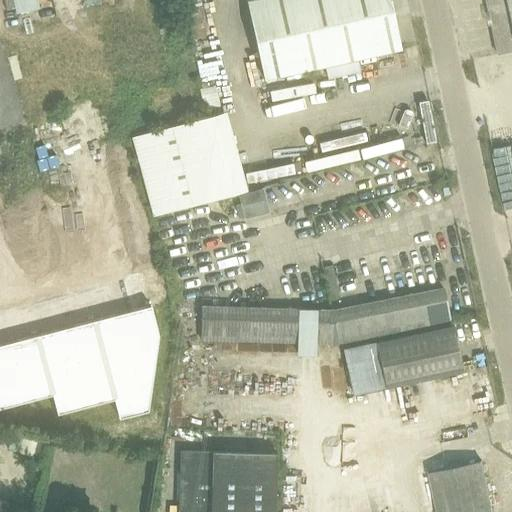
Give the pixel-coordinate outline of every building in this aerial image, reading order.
[(0,113),(167,85),(152,0),(101,0),(46,9),(50,35),(0,43),(0,113)] [(201,0),(179,0),(189,40),(210,35),(201,0)] [(390,0),(258,0),(247,3),(265,81),(402,50),(390,0)] [(511,0),(485,0),(497,55),(511,51),(511,0)] [(479,84),(498,80),(496,70),(477,74),(479,84)] [(214,87),(199,91),(204,110),(219,106),(214,87)] [(481,114),(503,113),(502,87),(480,88),(481,114)] [(128,129),(147,211),(243,189),(224,107),(128,129)] [(17,129),(0,134),(0,186),(32,176),(17,129)] [(238,195),(240,204),(240,206),(265,200),(262,189),(238,195)] [(345,239),(355,236),(351,215),(340,217),(345,239)] [(336,228),(311,232),(313,243),(338,240),(336,228)] [(44,285),(47,256),(23,254),(24,247),(9,246),(9,255),(1,254),(0,265),(0,288),(7,289),(7,282),(44,285)] [(201,307),(200,339),(331,343),(446,321),(441,292),(337,311),(201,307)] [(119,419),(148,411),(159,335),(152,307),(94,321),(114,399),(119,419)] [(94,321),(37,336),(52,395),(57,414),(114,399),(94,321)] [(453,325),(377,342),(387,389),(463,372),(453,325)] [(37,336),(0,345),(0,408),(52,395),(37,336)] [(377,342),(343,349),(353,396),(387,389),(377,342)] [(13,428),(7,450),(18,453),(24,431),(13,428)] [(24,431),(18,453),(34,457),(30,469),(40,472),(50,438),(24,431)] [(180,451),(178,511),(275,511),(277,453),(180,451)] [(491,511),(479,461),(427,472),(435,511),(491,511)] [(0,511),(10,511),(12,504),(0,500),(0,511)]
